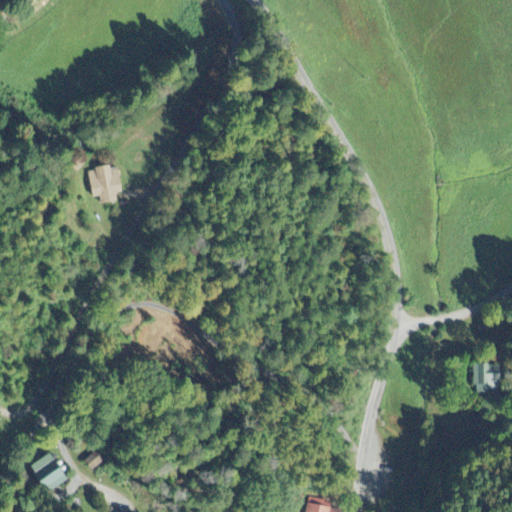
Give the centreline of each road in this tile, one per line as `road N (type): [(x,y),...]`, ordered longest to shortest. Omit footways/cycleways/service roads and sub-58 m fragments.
road 1 (residential): [(254,0),(375,202),(397,275),(396,316)]
road 2 (residential): [(357,511),(367,422),(396,316)]
